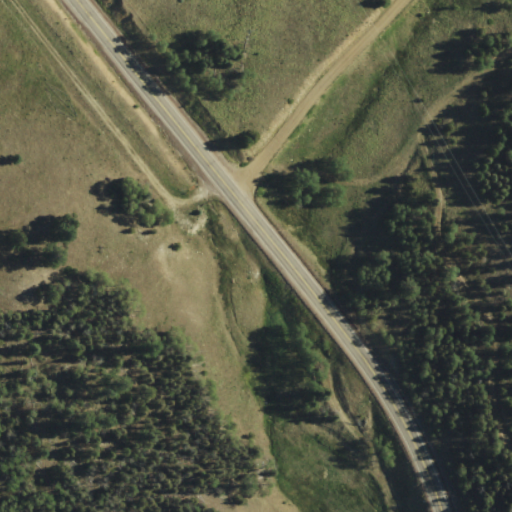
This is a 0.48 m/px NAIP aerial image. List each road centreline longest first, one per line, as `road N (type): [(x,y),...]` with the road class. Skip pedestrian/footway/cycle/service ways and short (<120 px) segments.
road 1 (secondary): [(76,0),(373,370),(440,511)]
road 2 (track): [(383,511),(357,417),(453,156),(511,80)]
